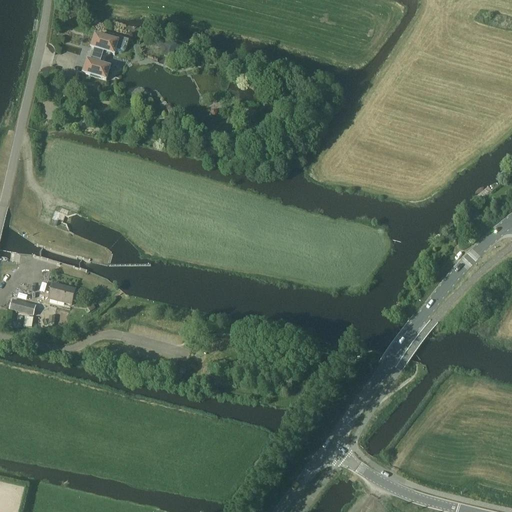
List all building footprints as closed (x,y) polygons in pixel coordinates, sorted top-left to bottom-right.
[(96,36),(92,49),(95,50),(91,62),(88,61),(84,75),(106,81),(110,67),(109,66),(108,66),(108,65),(107,64),(107,63),(106,62),(106,61),(107,60),(107,59),(107,58),(108,57),(109,57),(109,56),(110,56),(111,56),(112,56),(113,56),(113,55),(117,56),(119,52),(120,53),(121,53),(122,53),(123,53),(124,53),(125,53),(126,52),(127,51),(127,50),(128,50),(128,49),(128,48),(129,48),(131,42),(108,35),(106,39),(96,36)] [(167,51),(165,55),(173,58),(178,45),(160,39),(157,48),(167,51)] [(178,51),(193,56),(194,51),(179,46),(178,51)] [(71,306),(76,290),(54,285),(50,300),(71,306)] [(34,316),(36,306),(13,300),(11,310),(34,316)] [(26,316),(25,327),(33,327),(34,317),(26,316)]
